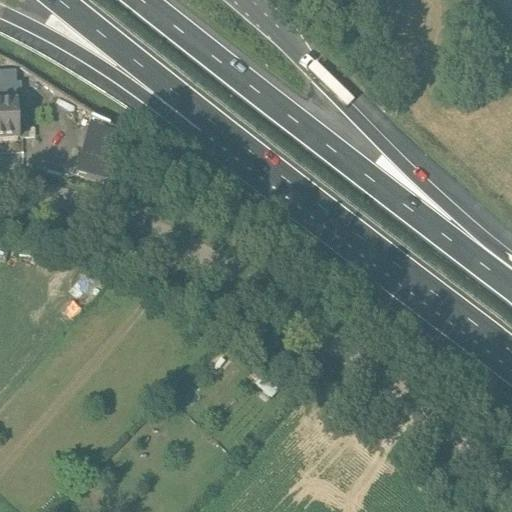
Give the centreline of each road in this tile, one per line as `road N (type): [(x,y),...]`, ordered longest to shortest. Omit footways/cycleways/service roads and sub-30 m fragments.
road 1 (unclassified): [(511,480),(180,242),(74,195),(0,183)]
road 2 (trunk): [(171,89),(511,353)]
road 3 (trunk): [(477,261),(140,0)]
road 4 (trunk): [(477,261),(389,152),(242,0)]
road 5 (trunk): [(0,11),(171,89)]
road 6 (trunk): [(59,0),(171,89)]
